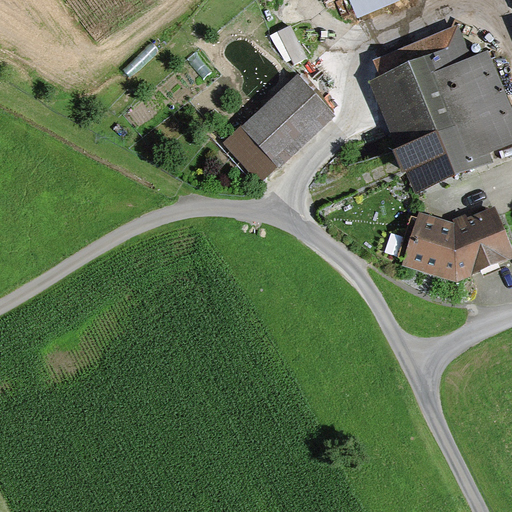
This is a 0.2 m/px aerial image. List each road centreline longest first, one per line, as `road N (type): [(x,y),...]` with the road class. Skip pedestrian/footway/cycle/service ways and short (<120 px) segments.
road 1 (unclassified): [(0,306),(160,218),(218,208),(296,226),(359,275),(482,511)]
road 2 (unknown): [(283,221),(302,183),(350,154),(369,125),(356,49),(310,0)]
